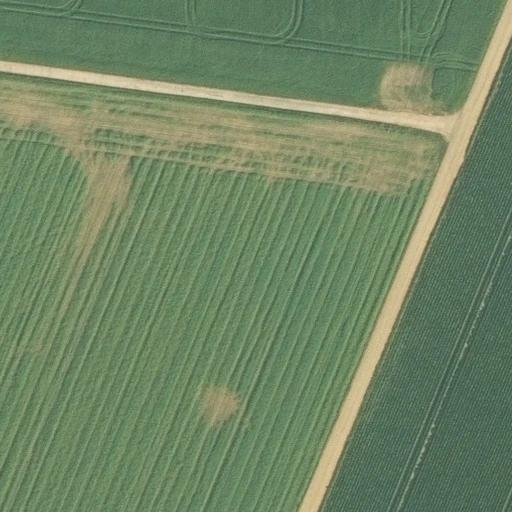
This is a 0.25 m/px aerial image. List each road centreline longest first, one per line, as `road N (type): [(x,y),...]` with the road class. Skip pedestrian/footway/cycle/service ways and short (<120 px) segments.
road 1 (unclassified): [(308,511),(511,17)]
road 2 (track): [(466,129),(0,68)]
